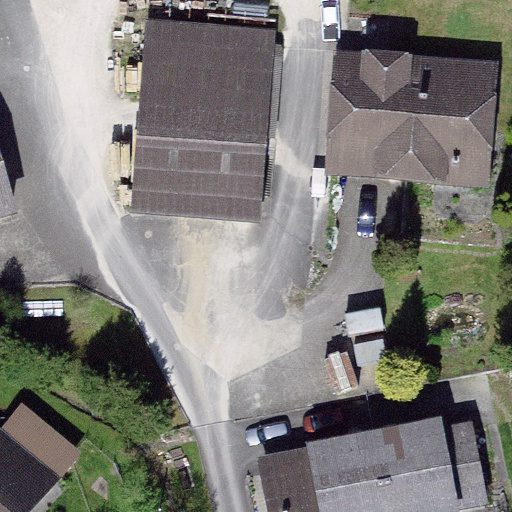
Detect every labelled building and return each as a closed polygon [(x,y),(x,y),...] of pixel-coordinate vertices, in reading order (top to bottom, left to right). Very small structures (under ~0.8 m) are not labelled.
[(256,133),(263,48),(148,39),(141,124),(256,133)] [(333,177),(479,188),(487,75),(341,65),(333,177)] [(249,217),(256,133),(141,124),(134,209),(249,217)] [(434,434),(371,445),(383,511),(455,511),(481,508),(466,431),(435,437),(434,434)] [(383,511),(371,445),(307,457),(308,460),(277,466),(285,511),(383,511)] [(0,511),(21,511),(43,487),(0,450),(0,511)]
